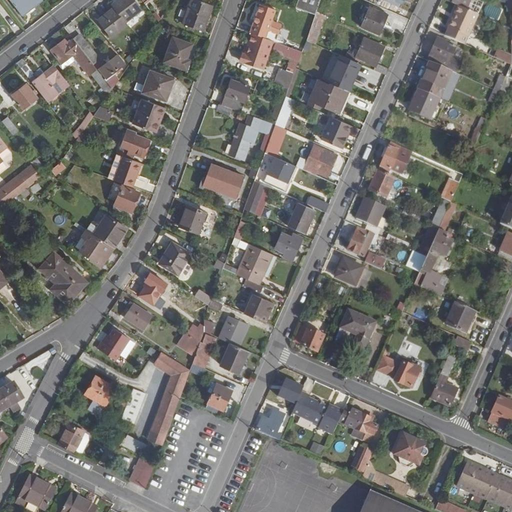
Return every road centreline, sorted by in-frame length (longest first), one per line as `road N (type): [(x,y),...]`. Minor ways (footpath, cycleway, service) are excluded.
road 1 (residential): [(275,352),(430,0)]
road 2 (residential): [(89,313),(152,226),(235,0)]
road 3 (residential): [(275,352),(457,432)]
road 4 (residential): [(206,511),(275,352)]
road 5 (residential): [(23,442),(160,511)]
road 6 (residential): [(23,442),(89,313)]
road 7 (residential): [(457,432),(511,309)]
